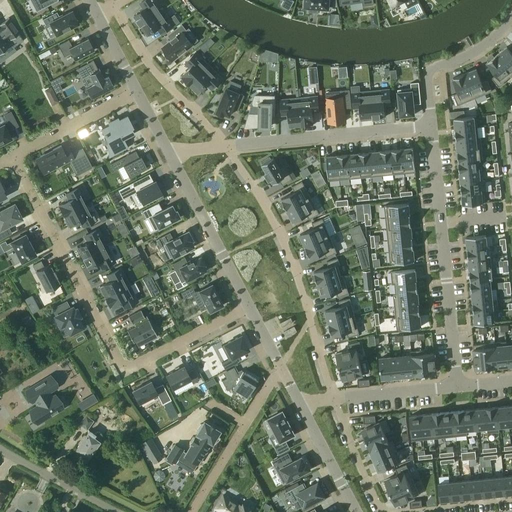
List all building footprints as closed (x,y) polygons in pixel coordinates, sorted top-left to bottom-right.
[(30,0),(36,11),(58,0),(57,0),(30,0)] [(145,7),(134,15),(136,19),(137,20),(140,24),(140,25),(163,10),(163,9),(160,11),(154,2),(157,0),(156,0),(143,0),(141,2),(145,7)] [(309,12),(318,12),(318,8),(328,8),(328,5),(328,0),(304,0),(304,7),(309,7),(309,12)] [(163,10),(140,25),(141,25),(147,35),(157,28),(161,34),(179,22),(174,15),(169,19),(163,10)] [(56,12),(42,20),(45,25),(50,23),(56,35),(76,24),(74,19),(75,18),(71,11),(59,17),(56,12)] [(330,13),(329,23),(340,24),(338,14),(330,13)] [(0,62),(8,56),(3,50),(4,50),(3,50),(6,48),(7,49),(12,46),(13,47),(23,40),(18,33),(20,33),(19,32),(9,18),(8,18),(0,23),(0,62)] [(186,30),(181,24),(170,33),(174,37),(170,40),(171,41),(162,48),(163,49),(162,50),(166,56),(167,55),(172,60),(192,44),(183,33),(186,30)] [(74,60),(94,50),(87,38),(71,46),(68,40),(57,45),(63,57),(71,53),(74,60)] [(511,54),(506,47),(496,54),(511,74),(511,54)] [(48,50),(38,55),(40,59),(50,54),(48,50)] [(191,66),(180,77),(186,83),(187,82),(190,84),(209,65),(196,52),(186,61),(191,66)] [(504,83),(502,81),(511,74),(496,54),(493,56),(492,55),(487,58),(488,60),(487,62),(496,74),(492,78),(499,87),(504,83)] [(90,62),(76,70),(77,71),(76,71),(78,74),(81,79),(89,75),(94,84),(86,88),(88,93),(89,96),(91,98),(107,90),(113,87),(113,86),(109,79),(103,78),(100,71),(99,69),(98,69),(97,70),(93,62),(93,61),(90,62)] [(209,65),(190,84),(192,87),(191,88),(197,94),(208,83),(212,88),(222,78),(209,65)] [(316,66),(308,67),(310,84),(318,83),(317,66),(316,66)] [(346,66),(338,67),(338,68),(339,78),(348,77),(347,68),(346,66)] [(476,68),(464,73),(474,98),(491,91),(487,80),(482,83),(476,68)] [(464,73),(453,78),(458,92),(453,95),(457,105),(474,98),(464,73)] [(420,100),(418,82),(410,83),(411,88),(397,89),(400,116),(414,114),(413,100),(420,100)] [(373,118),(370,90),(359,92),(358,86),(351,86),(353,106),(360,105),(361,120),(369,119),(369,118),(372,118),(373,118)] [(220,104),(217,112),(223,115),(224,113),(229,115),(234,104),(240,106),(244,95),(226,88),(223,96),(221,95),(218,103),(220,104)] [(342,97),(326,98),(328,122),(345,121),(344,108),(351,107),(349,89),(341,90),(342,97)] [(381,90),(370,90),(373,118),(374,118),(379,117),(380,117),(385,117),(383,103),(390,103),(389,89),(381,90)] [(245,127),(244,128),(271,126),(271,115),(274,115),(275,96),(254,95),(252,105),(259,105),(259,114),(249,114),(245,127)] [(317,96),(298,98),(301,125),(305,124),(305,126),(313,125),(312,112),(319,111),(317,96)] [(298,98),(280,100),(281,113),(288,113),(289,126),(301,125),(298,98)] [(3,125),(3,124),(0,126),(0,144),(11,139),(6,131),(11,128),(11,129),(18,126),(10,112),(4,115),(8,122),(3,125)] [(453,118),(455,129),(477,127),(476,115),(453,118)] [(133,133),(130,127),(132,127),(130,123),(126,116),(118,120),(117,118),(115,119),(110,122),(108,123),(109,125),(101,129),(114,154),(108,157),(108,158),(128,148),(127,147),(122,139),(133,133)] [(477,127),(455,129),(456,140),(480,138),(480,137),(478,137),(477,127)] [(480,138),(456,140),(457,151),(481,148),(480,138)] [(92,167),(82,148),(71,153),(67,146),(62,149),(61,145),(35,158),(43,174),(73,158),(80,173),(92,167)] [(413,148),(401,149),(404,173),(415,172),(413,148)] [(481,148),(457,151),(458,161),(482,159),(481,148)] [(401,149),(391,150),(393,174),(404,173),(401,149)] [(391,150),(380,151),(382,175),(393,174),(391,150)] [(135,151),(110,164),(114,171),(123,166),(129,177),(146,168),(140,156),(138,157),(135,151)] [(380,151),(369,152),(371,176),(382,175),(380,151)] [(369,152),(358,153),(361,177),(371,176),(369,152)] [(358,153),(348,154),(350,179),(361,177),(358,153)] [(348,154),(337,155),(339,180),(350,179),(348,154)] [(326,162),(324,162),(324,170),(327,169),(328,181),(339,180),(337,155),(326,156),(326,162)] [(264,163),(262,164),(266,172),(265,172),(269,179),(270,178),(273,183),(279,180),(282,185),(292,179),(283,165),(279,167),(273,157),(270,159),(269,157),(263,161),(264,163)] [(482,159),(458,161),(459,172),(481,170),(480,160),(483,159),(482,159)] [(307,167),(299,172),(303,177),(310,173),(307,167)] [(315,180),(322,176),(319,170),(311,174),(315,180)] [(481,170),(459,172),(460,183),(485,181),(485,180),(482,180),(481,170)] [(141,178),(118,190),(122,199),(131,195),(136,206),(137,206),(142,204),(156,197),(159,195),(161,194),(162,194),(155,181),(145,186),(141,178)] [(282,201),(280,202),(283,207),(285,206),(287,210),(310,197),(302,181),(297,184),(292,186),(294,192),(285,197),(281,199),(282,201)] [(485,181),(460,183),(461,194),(486,191),(485,181)] [(85,204),(80,194),(83,193),(79,187),(67,193),(70,198),(58,205),(64,216),(85,204)] [(486,191),(461,194),(462,205),(485,203),(483,192),(486,192),(486,191)] [(113,192),(109,194),(114,204),(119,202),(113,192)] [(310,197),(287,210),(292,221),(306,214),(309,219),(315,216),(319,214),(310,197)] [(0,239),(12,234),(8,227),(23,219),(14,202),(0,209),(0,239)] [(408,203),(384,205),(385,217),(409,215),(408,203)] [(85,205),(64,216),(65,219),(64,219),(68,227),(81,220),(84,226),(96,220),(93,213),(90,215),(85,205)] [(143,211),(142,211),(146,219),(147,219),(153,230),(159,228),(160,229),(166,226),(165,224),(179,217),(176,211),(174,212),(171,206),(158,212),(154,205),(143,211)] [(118,214),(112,217),(115,222),(121,219),(118,214)] [(409,215),(385,217),(386,228),(410,226),(409,215)] [(301,236),(298,237),(301,243),(303,242),(304,246),(329,235),(322,218),(311,223),(313,228),(300,234),(301,236)] [(410,226),(386,228),(387,240),(412,237),(410,226)] [(88,241),(77,247),(82,257),(82,258),(106,245),(98,228),(85,235),(88,241)] [(178,236),(172,239),(169,233),(156,240),(159,247),(163,245),(169,258),(192,246),(189,241),(191,240),(187,232),(178,237),(178,236)] [(5,241),(0,243),(0,245),(3,252),(13,247),(21,262),(36,255),(25,234),(10,241),(10,242),(6,244),(5,241)] [(306,249),(304,250),(306,256),(308,255),(309,257),(324,251),(326,257),(329,255),(334,254),(336,252),(329,235),(304,246),(306,249)] [(485,235),(466,237),(467,248),(487,246),(485,235)] [(412,237),(387,240),(388,251),(413,249),(412,237)] [(106,245),(82,258),(82,259),(83,259),(85,263),(85,264),(86,264),(88,268),(100,262),(103,268),(115,262),(106,245)] [(367,246),(356,249),(358,255),(368,252),(367,246)] [(487,246),(467,248),(468,259),(490,257),(489,246),(487,246)] [(413,249),(388,251),(390,263),(414,261),(413,249)] [(184,257),(171,264),(181,282),(205,270),(203,266),(205,265),(200,256),(187,263),(184,257)] [(490,257),(468,259),(469,270),(491,267),(490,257)] [(339,264),(337,258),(326,261),(328,266),(313,271),(314,274),(312,274),(314,281),(316,280),(317,283),(340,276),(337,265),(339,264)] [(56,277),(53,271),(49,264),(43,267),(40,261),(32,266),(46,292),(60,284),(56,278),(56,277)] [(491,267),(469,270),(470,280),(490,278),(492,278),(491,267)] [(111,280),(98,287),(102,295),(103,294),(105,297),(129,285),(120,268),(108,274),(111,280)] [(415,269),(390,271),(392,283),(416,281),(415,269)] [(348,293),(343,275),(340,276),(317,283),(321,295),(335,291),(337,297),(348,293)] [(490,278),(470,280),(471,291),(491,289),(490,278)] [(371,279),(363,280),(364,290),(372,289),(371,279)] [(416,281),(392,283),(392,284),(394,283),(395,294),(417,292),(416,281)] [(196,292),(201,301),(203,300),(209,312),(222,305),(211,284),(196,292)] [(129,285),(105,297),(106,300),(105,301),(109,308),(122,302),(125,308),(138,301),(129,285)] [(191,287),(181,293),(184,298),(194,293),(191,287)] [(157,288),(151,291),(154,297),(160,294),(157,288)] [(491,289),(471,291),(472,302),(492,300),(491,289)] [(395,294),(393,294),(394,306),(418,303),(417,292),(395,294)] [(354,316),(349,298),(338,301),(340,307),(325,311),(328,323),(354,316)] [(492,300),(472,302),(473,313),(498,310),(497,299),(492,300)] [(72,307),(70,309),(66,301),(52,309),(55,316),(60,326),(65,324),(70,333),(82,327),(77,317),(79,316),(76,309),(73,310),(72,307)] [(418,303),(394,306),(395,317),(419,315),(418,303)] [(135,326),(127,331),(133,342),(143,337),(146,342),(157,336),(146,316),(144,317),(140,310),(128,317),(132,324),(133,323),(135,326)] [(498,310),(473,313),(475,324),(497,322),(496,311),(498,311),(498,310)] [(29,315),(21,320),(26,328),(34,324),(29,315)] [(419,315),(395,317),(396,329),(421,326),(419,315)] [(354,316),(328,323),(331,335),(346,331),(347,337),(359,334),(354,316)] [(282,327),(293,322),(291,317),(280,323),(282,327)] [(294,326),(283,331),(286,336),(297,331),(294,326)] [(221,346),(227,357),(228,359),(228,360),(221,363),(224,369),(237,363),(234,357),(248,350),(240,336),(221,346)] [(335,353),(339,366),(359,361),(356,349),(361,348),(359,341),(347,344),(349,350),(335,353)] [(508,366),(505,341),(495,342),(497,367),(508,366)] [(497,367),(495,342),(484,344),(486,368),(497,367)] [(486,368),(484,344),(473,345),(475,369),(486,368)] [(424,374),(422,350),(411,351),(413,375),(424,374)] [(422,350),(424,374),(435,373),(433,353),(423,354),(422,350)] [(413,375),(411,351),(411,355),(401,356),(403,376),(413,375)] [(403,376),(401,356),(390,357),(392,377),(403,376)] [(392,377),(390,357),(379,359),(381,378),(392,377)] [(362,374),(359,361),(339,366),(342,379),(362,374)] [(165,375),(173,389),(190,380),(192,383),(198,380),(193,369),(186,372),(183,366),(165,375)] [(243,371),(242,371),(237,374),(233,367),(222,373),(225,378),(221,380),(226,391),(232,388),(246,396),(256,380),(243,372),(243,371)] [(50,376),(26,391),(33,402),(35,400),(38,406),(34,408),(42,421),(62,408),(55,395),(51,397),(48,392),(57,387),(50,376)] [(160,401),(169,397),(162,384),(154,389),(150,381),(132,391),(139,403),(156,394),(160,401)] [(93,394),(85,398),(90,406),(97,401),(93,394)] [(509,426),(507,406),(496,407),(498,432),(499,432),(498,427),(509,426)] [(498,432),(496,407),(485,408),(488,433),(498,432)] [(488,433),(485,408),(474,409),(476,429),(487,428),(487,433),(488,433)] [(282,409),(267,418),(280,443),(281,442),(282,445),(275,448),(278,454),(290,448),(285,440),(296,435),(282,409)] [(476,429),(474,409),(464,410),(466,435),(467,435),(466,430),(476,429)] [(466,435),(464,410),(453,411),(455,436),(466,435)] [(455,436),(453,411),(442,412),(445,437),(455,436)] [(445,437),(442,412),(431,413),(434,438),(445,437)] [(434,438),(431,413),(421,414),(423,439),(434,438)] [(423,439),(421,414),(409,416),(412,441),(423,439)] [(375,415),(363,416),(363,423),(375,422),(375,415)] [(79,424),(86,429),(92,421),(85,416),(79,424)] [(361,430),(366,441),(390,431),(385,420),(361,430)] [(175,445),(167,458),(174,463),(177,459),(193,469),(196,465),(197,465),(201,458),(203,457),(207,451),(206,449),(210,442),(212,443),(219,431),(214,428),(210,425),(209,425),(204,422),(203,424),(200,424),(197,430),(197,432),(196,434),(198,435),(196,438),(195,437),(191,443),(192,444),(186,454),(182,451),(183,450),(175,445)] [(85,456),(87,457),(99,439),(100,437),(101,435),(100,433),(98,432),(96,432),(94,432),(93,434),(89,431),(76,449),(81,453),(81,454),(82,455),(82,456),(83,456),(84,456),(85,456)] [(390,431),(366,441),(370,451),(392,441),(388,442),(384,433),(390,431)] [(139,444),(149,460),(150,459),(159,454),(159,453),(150,437),(139,444)] [(396,451),(392,441),(370,451),(374,461),(396,451)] [(393,453),(397,452),(396,451),(374,461),(378,471),(397,463),(393,453)] [(159,454),(150,459),(153,464),(162,459),(159,454)] [(283,483),(310,469),(306,462),(304,463),(301,457),(288,464),(283,455),(272,461),(283,483)] [(395,469),(397,474),(384,480),(389,492),(413,482),(406,464),(395,469)] [(511,493),(511,475),(503,477),(505,495),(511,493)] [(505,495),(503,477),(492,478),(494,496),(505,495)] [(494,496),(492,478),(481,479),(483,497),(494,496)] [(483,497),(481,479),(471,480),(472,498),(483,497)] [(472,498),(471,480),(460,481),(462,499),(472,498)] [(462,499),(460,481),(449,482),(451,500),(462,499)] [(297,482),(287,487),(288,490),(299,485),(297,482)] [(418,494),(413,482),(389,492),(394,504),(418,494)] [(451,500),(449,482),(438,483),(440,501),(451,500)] [(288,490),(285,492),(289,500),(291,499),(293,503),(300,499),(304,506),(324,495),(317,483),(306,489),(302,483),(299,485),(288,490)] [(250,511),(248,510),(249,509),(242,504),(241,506),(237,504),(223,496),(215,508),(220,511),(250,511)]
